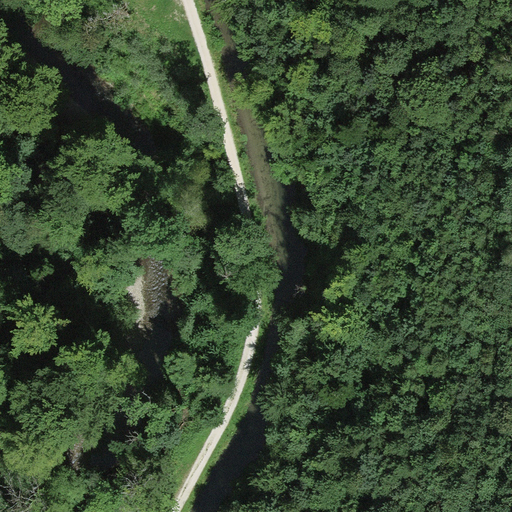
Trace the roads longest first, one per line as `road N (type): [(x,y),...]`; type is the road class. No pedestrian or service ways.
road 1 (track): [(187,0),(239,181),(255,299),(231,396),(177,508)]
road 2 (track): [(344,511),(378,290),(403,0)]
